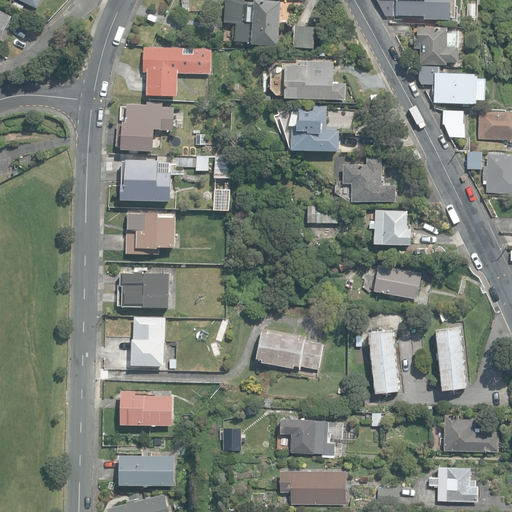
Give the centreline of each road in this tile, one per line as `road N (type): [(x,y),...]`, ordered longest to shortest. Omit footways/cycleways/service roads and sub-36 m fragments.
road 1 (residential): [(79,511),(91,101)]
road 2 (tertiary): [(355,0),(511,306)]
